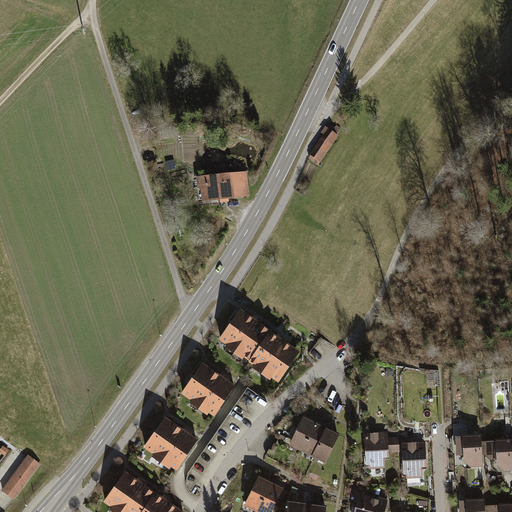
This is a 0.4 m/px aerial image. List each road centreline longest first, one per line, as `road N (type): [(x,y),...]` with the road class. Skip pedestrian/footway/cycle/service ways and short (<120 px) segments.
road 1 (secondary): [(45,511),(253,221),(359,0)]
road 2 (track): [(189,319),(90,16),(92,0)]
road 3 (track): [(330,363),(378,306),(412,217),(449,164),(511,102)]
road 4 (residential): [(200,511),(239,448),(330,363)]
road 5 (track): [(435,0),(336,107),(308,110)]
road 6 (track): [(90,16),(0,102)]
